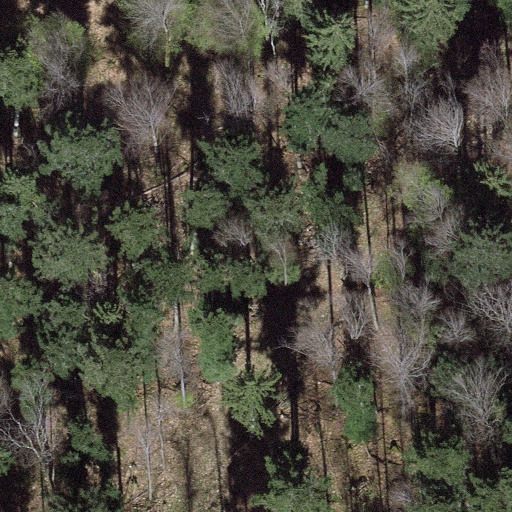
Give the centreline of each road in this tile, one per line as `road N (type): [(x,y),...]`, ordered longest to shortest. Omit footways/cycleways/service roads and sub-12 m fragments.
road 1 (track): [(511,74),(248,378),(188,511)]
road 2 (track): [(151,0),(0,68)]
